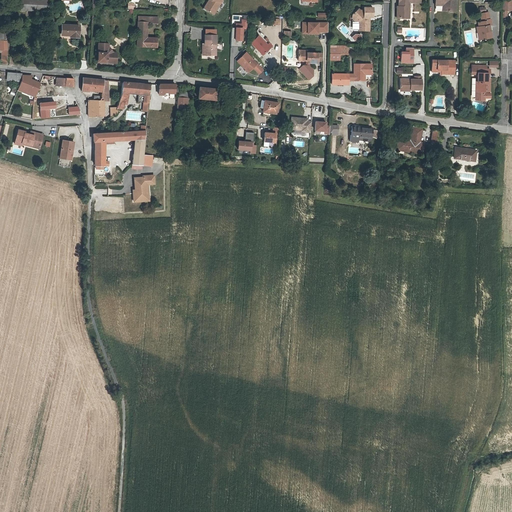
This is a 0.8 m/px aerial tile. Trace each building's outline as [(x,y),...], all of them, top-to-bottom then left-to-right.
[(18,0),(18,7),(44,9),(46,9),(46,7),(44,7),(44,0),(18,0)] [(210,0),(210,7),(205,13),(212,18),(221,5),(221,0),(210,0)] [(395,13),(405,14),(406,7),(408,7),(408,1),(414,1),(413,0),(397,0),(397,4),(396,4),(395,13)] [(434,0),(434,4),(442,5),(444,5),(444,11),(454,11),(454,0),(434,0)] [(502,0),(502,3),(502,9),(506,10),(511,10),(511,0),(502,0)] [(362,8),(362,10),(360,10),(358,8),(357,7),(351,13),(357,19),(357,29),(368,29),(368,18),(367,18),(367,15),(368,15),(372,15),(372,6),(362,6),(362,8)] [(479,26),(478,26),(479,32),(481,32),(482,38),(489,37),(488,35),(491,35),(490,30),(489,30),(489,29),(488,25),(490,25),(491,24),(490,19),(488,19),(488,15),(480,16),(481,21),(478,22),(479,26)] [(155,48),(156,41),(144,40),(145,23),(147,23),(157,24),(157,18),(138,17),(136,47),(155,48)] [(231,46),(242,46),(243,29),(247,30),(247,19),(241,19),(241,23),(235,23),(235,28),(231,28),(231,46)] [(317,30),(327,30),(327,21),(302,20),(302,26),(307,26),(307,31),(317,31),(317,30)] [(144,40),(156,41),(156,38),(146,38),(147,23),(145,23),(144,40)] [(78,37),(79,25),(62,25),(61,34),(70,35),(70,37),(78,37)] [(204,41),(204,50),(214,51),(215,32),(203,32),(203,41),(204,41)] [(258,33),(251,40),(262,52),(271,44),(267,40),(266,42),(258,33)] [(97,43),(96,59),(103,60),(103,63),(114,63),(115,53),(110,53),(110,51),(108,48),(107,48),(107,44),(97,43)] [(313,61),(314,52),(306,51),(306,49),(297,48),(297,58),(307,59),(307,61),(313,61)] [(415,48),(406,48),(406,52),(400,52),(400,65),(415,65),(415,48)] [(262,67),(245,49),(236,57),(247,69),(252,65),(258,71),(262,67)] [(441,69),(441,71),(441,73),(453,73),(453,60),(432,60),(431,69),(441,69)] [(353,79),(362,79),(362,73),(364,73),(371,74),(371,65),(354,64),(353,73),(353,79)] [(489,69),(486,69),(484,68),(484,65),(471,64),(471,68),(476,68),(479,68),(479,72),(476,72),(476,74),(476,77),(476,81),(478,81),(478,89),(483,90),(489,90),(489,84),(486,84),(486,81),(487,81),(487,77),(487,72),(489,73),(489,69)] [(18,73),(4,71),(3,80),(17,81),(18,73)] [(339,72),(339,83),(347,83),(348,79),(348,73),(339,72)] [(19,83),(19,84),(23,85),(25,79),(28,80),(30,77),(20,74),(19,81),(19,83)] [(102,78),(82,76),(81,88),(101,90),(102,78)] [(55,77),(55,85),(65,86),(64,78),(55,77)] [(64,78),(65,86),(74,87),(72,79),(64,78)] [(28,80),(25,79),(23,85),(19,84),(16,92),(21,94),(22,91),(34,95),(39,84),(28,80)] [(401,79),(400,89),(410,89),(422,89),(422,79),(401,79)] [(150,83),(134,81),(134,91),(144,92),(144,100),(145,101),(145,109),(148,110),(149,101),(150,83)] [(174,83),(165,83),(165,91),(169,91),(169,92),(174,92),(174,83)] [(217,96),(217,85),(200,84),(200,95),(217,96)] [(478,89),(475,89),(475,96),(477,98),(482,98),(484,96),(490,96),(490,92),(483,92),(483,90),(478,89)] [(186,97),(186,104),(190,104),(191,91),(179,90),(178,97),(186,97)] [(92,98),(89,98),(88,114),(103,115),(104,104),(110,105),(110,100),(100,99),(92,98)] [(263,107),(262,109),(269,110),(276,111),(277,101),(260,98),(259,106),(263,107)] [(302,116),(303,114),(291,113),(290,125),(301,126),(306,126),(306,128),(310,128),(311,117),(307,117),(302,116)] [(238,121),(237,128),(249,129),(250,118),(241,117),(240,121),(238,121)] [(329,126),(330,122),(326,121),(326,118),(316,117),(315,126),(325,127),(325,129),(329,129),(329,128),(329,126)] [(330,118),(330,126),(337,127),(338,119),(330,118)] [(413,126),(421,127),(422,120),(414,119),(413,126)] [(350,134),(358,135),(359,130),(371,131),(372,122),(352,120),(350,134)] [(265,128),(264,137),(275,138),(276,129),(281,130),(281,124),(273,124),(273,129),(265,128)] [(419,140),(421,127),(413,126),(411,139),(400,137),(398,146),(422,150),(423,141),(419,140)] [(93,141),(95,140),(105,140),(113,139),(135,137),(145,137),(146,129),(94,132),(93,141)] [(246,129),(245,139),(238,138),(238,147),(250,147),(250,150),(256,150),(257,142),(253,142),(254,130),(246,129)] [(30,144),(39,146),(42,135),(30,131),(29,135),(23,133),(24,132),(17,130),(13,144),(20,146),(20,144),(21,143),(30,146),(30,144)] [(135,137),(133,152),(143,154),(145,137),(135,137)] [(94,154),(104,155),(105,143),(113,142),(113,139),(105,140),(95,140),(94,154)] [(70,158),(73,144),(62,142),(59,158),(65,159),(66,157),(70,158)] [(455,143),(453,153),(473,156),(475,146),(455,143)] [(141,164),(143,154),(133,152),(131,163),(131,166),(141,168),(141,164)] [(104,161),(104,155),(94,154),(94,164),(107,165),(107,161),(104,161)] [(143,154),(141,164),(151,164),(151,156),(152,154),(143,154)] [(142,196),(148,196),(147,191),(146,191),(145,183),(147,183),(153,182),(153,175),(142,175),(142,176),(133,176),(134,188),(134,189),(135,189),(135,191),(132,191),(133,200),(142,199),(142,196)]
